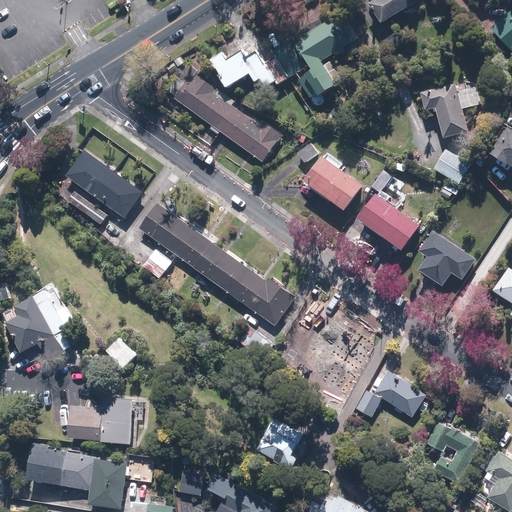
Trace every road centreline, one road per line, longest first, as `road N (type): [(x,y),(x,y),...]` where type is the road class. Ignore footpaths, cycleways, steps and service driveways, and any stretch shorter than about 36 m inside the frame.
road 1 (residential): [(511,386),(81,81)]
road 2 (primary): [(81,81),(209,0)]
